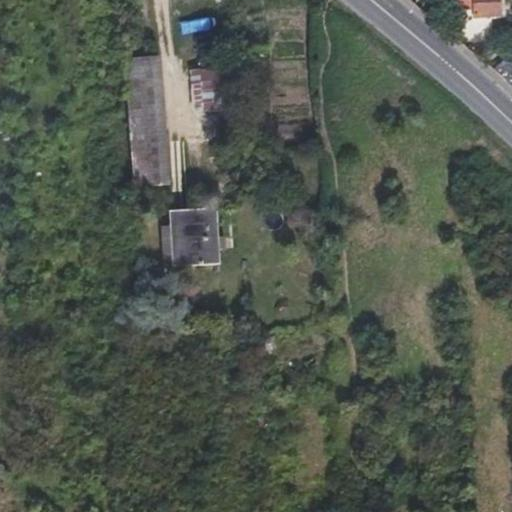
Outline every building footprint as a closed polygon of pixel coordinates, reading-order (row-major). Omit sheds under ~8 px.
[(207,0),(170,0),(172,11),(209,7),(207,0)] [(471,0),(473,16),(497,14),(496,0),(471,0)] [(214,16),(178,19),(179,34),(215,31),(214,16)] [(210,35),(181,33),(180,57),(209,59),(210,35)] [(158,59),(125,61),(132,186),(166,184),(158,59)] [(218,132),(236,130),(232,69),(188,72),(191,111),(200,111),(218,132)] [(167,215),(169,242),(171,270),(219,267),(215,210),(167,215)]
